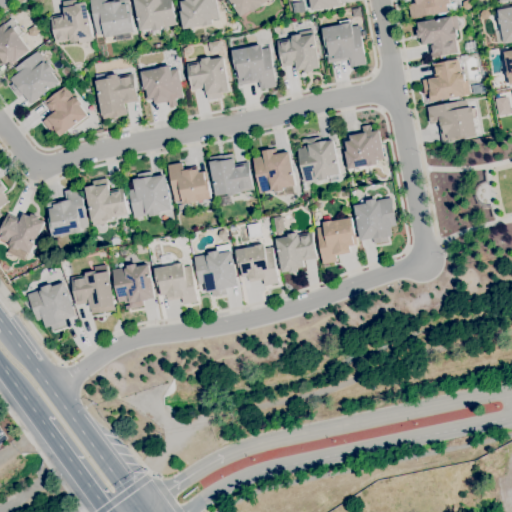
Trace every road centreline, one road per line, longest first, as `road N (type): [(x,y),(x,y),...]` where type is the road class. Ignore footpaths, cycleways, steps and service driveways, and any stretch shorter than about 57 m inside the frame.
road 1 (residential): [(0,121),(26,157),(44,166),(398,90)]
road 2 (residential): [(423,261),(281,314),(138,338),(51,390)]
road 3 (residential): [(184,511),(248,474),(511,417)]
road 4 (residential): [(511,385),(223,456)]
road 5 (residential): [(381,0),(423,261)]
road 6 (secondary): [(80,430),(5,327)]
